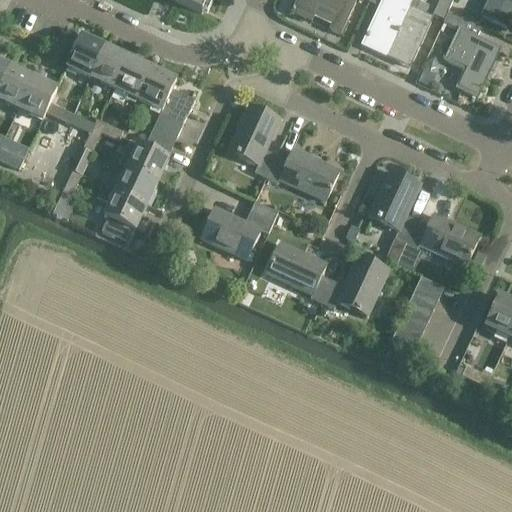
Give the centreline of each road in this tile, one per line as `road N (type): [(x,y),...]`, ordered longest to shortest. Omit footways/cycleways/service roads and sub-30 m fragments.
road 1 (residential): [(289,52),(502,147)]
road 2 (residential): [(49,0),(177,57),(231,53),(243,30)]
road 3 (residential): [(159,240),(228,89),(249,85),(271,96)]
road 4 (residential): [(442,367),(511,215)]
